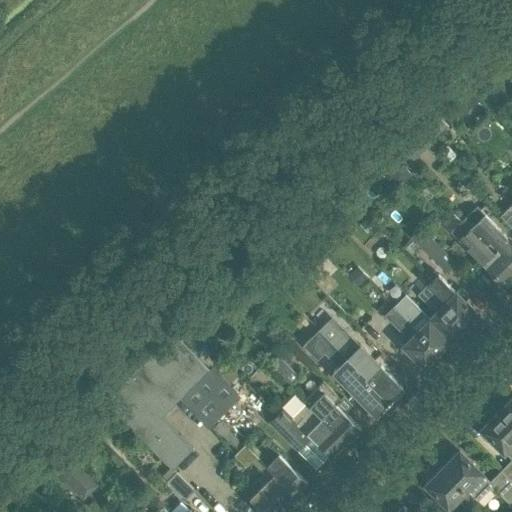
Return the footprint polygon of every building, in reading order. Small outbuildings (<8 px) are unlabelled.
[(511,32),(502,43),(511,53),(511,54),(511,55),(511,56),(511,32)] [(444,101),(455,112),(472,94),(461,83),(444,101)] [(445,125),(431,109),(415,122),(429,139),(445,125)] [(406,163),(430,143),(414,124),(390,145),(406,163)] [(399,180),(402,180),(405,179),(412,173),(387,146),(374,157),(393,178),(396,180),(399,180)] [(441,152),(450,160),(456,154),(448,146),(441,152)] [(341,208),(330,198),(322,206),(333,217),(341,208)] [(511,204),(503,214),(511,222),(511,220),(511,204)] [(511,239),(478,205),(464,218),(511,265),(511,239)] [(309,216),(299,225),(308,236),(319,227),(309,216)] [(511,265),(464,218),(451,231),(483,263),(505,286),(511,279),(511,265)] [(307,235),(287,254),(306,273),(326,254),(307,235)] [(430,236),(420,245),(445,270),(455,260),(430,236)] [(269,256),(274,261),(281,255),(276,249),(269,256)] [(357,267),(349,275),(358,285),(367,276),(357,267)] [(434,269),(427,276),(432,280),(428,283),(446,301),(443,304),(464,326),(478,312),(466,299),(467,298),(469,293),(463,288),(458,289),(456,290),(439,273),(438,273),(434,269)] [(245,275),(237,283),(243,289),(252,281),(245,275)] [(418,293),(436,311),(430,317),(451,338),(464,326),(443,304),(446,301),(428,283),(418,293)] [(219,312),(230,303),(220,292),(210,301),(219,312)] [(425,322),(405,302),(398,309),(413,326),(411,328),(437,353),(451,338),(430,317),(425,322)] [(204,326),(217,314),(208,305),(196,316),(204,326)] [(425,365),(437,353),(411,328),(413,326),(398,309),(394,306),(385,314),(405,334),(400,338),(405,343),(404,344),(425,365)] [(234,313),(225,321),(233,330),(242,322),(234,313)] [(390,400),(403,386),(361,344),(357,348),(328,320),(319,329),(347,357),(390,400)] [(376,413),(390,400),(347,357),(319,329),(303,344),(317,359),(324,352),(339,366),(334,371),(376,413)] [(198,337),(193,332),(188,337),(192,342),(191,343),(204,358),(217,346),(204,332),(198,337)] [(162,415),(180,398),(186,392),(209,370),(208,369),(175,335),(103,397),(111,404),(174,467),(194,447),(162,415)] [(290,385),(300,376),(279,354),(269,363),(290,385)] [(207,425),(240,392),(212,365),(208,369),(209,370),(186,392),(180,398),(207,425)] [(347,443),(362,428),(337,403),(341,398),(323,380),(304,399),(308,402),(347,443)] [(306,404),(295,393),(283,405),(285,407),(270,421),(297,448),(306,440),(303,437),(309,431),(334,457),(347,443),(308,402),(306,404)] [(103,397),(102,396),(79,416),(88,425),(111,404),(103,397)] [(511,397),(506,402),(506,405),(499,412),(509,422),(511,424),(511,397)] [(511,424),(509,422),(499,412),(492,419),(489,419),(484,424),(484,427),(483,429),(483,430),(481,432),(490,441),(493,439),(505,451),(511,457),(511,459),(502,469),(511,479),(511,424)] [(70,453),(80,444),(66,428),(56,437),(70,453)] [(264,461),(246,444),(235,455),(247,466),(253,460),(271,477),(264,484),(260,479),(251,488),(256,492),(251,498),(265,511),(278,511),(296,494),(264,461)] [(296,494),(308,481),(276,449),(264,461),(296,494)] [(458,452),(455,452),(450,457),(450,460),(443,467),(476,501),(492,485),(509,502),(511,500),(511,499),(511,479),(502,469),(490,481),(460,451),(458,452)] [(99,484),(70,454),(55,470),(83,499),(99,484)] [(186,499),(195,490),(171,467),(163,475),(168,480),(167,480),(186,499)] [(436,474),(433,474),(428,479),(428,482),(426,484),(449,506),(458,497),(469,508),(476,501),(443,467),(436,474)]
